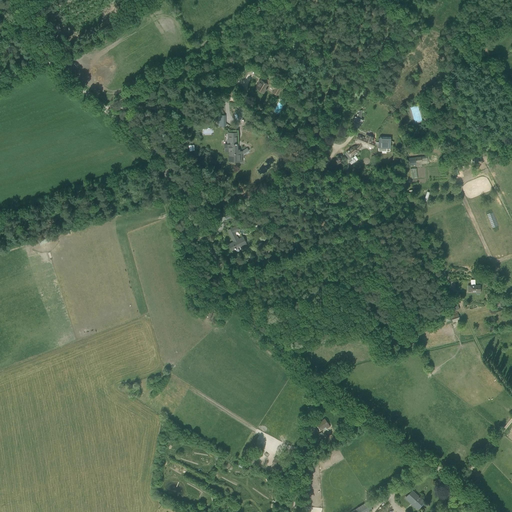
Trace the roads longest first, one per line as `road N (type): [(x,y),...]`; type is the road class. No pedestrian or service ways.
road 1 (unclassified): [(481,511),(459,486),(258,339),(153,154),(0,12)]
road 2 (track): [(107,111),(272,0)]
road 3 (track): [(389,0),(453,44),(511,101)]
road 4 (track): [(293,511),(305,464),(365,420)]
